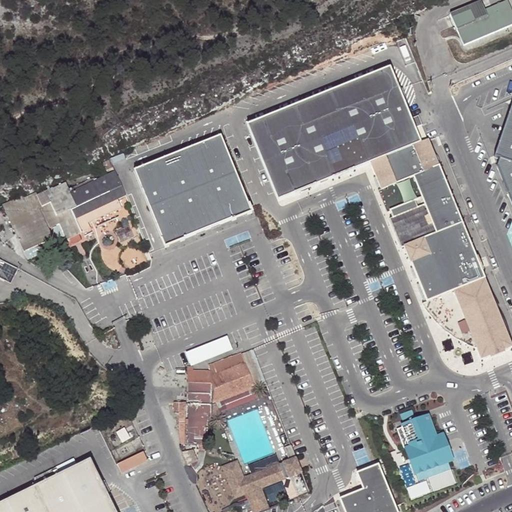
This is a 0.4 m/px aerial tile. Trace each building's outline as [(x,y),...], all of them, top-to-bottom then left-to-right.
[(480,2),(450,15),(463,46),(511,24),(511,11),(508,1),(484,11),(480,2)] [(392,68),(251,124),(278,201),(371,164),(427,303),(441,297),(455,333),(468,328),(477,350),(481,361),(490,357),(504,352),(511,348),(482,272),(476,258),(429,141),(422,144),(416,129),(392,68)] [(498,158),(511,162),(511,102),(510,102),(493,157),(498,158)] [(422,144),(429,141),(423,126),(416,129),(422,144)] [(252,213),(222,136),(134,170),(165,247),(185,240),(184,238),(232,219),(233,221),(252,213)] [(108,157),(100,161),(104,171),(112,168),(108,157)] [(496,165),(511,206),(511,162),(498,158),(496,165)] [(1,206),(24,253),(53,239),(48,229),(52,227),(58,224),(66,240),(82,233),(75,220),(106,206),(126,196),(114,173),(70,193),(64,182),(37,195),(35,192),(23,198),(22,196),(1,206)] [(58,224),(52,227),(63,251),(94,236),(88,224),(110,214),(106,206),(75,220),(82,233),(66,240),(58,224)] [(53,239),(24,253),(27,259),(56,245),(53,239)] [(441,297),(427,303),(422,305),(439,327),(460,343),(477,350),(468,328),(455,333),(441,297)] [(226,337),(185,354),(189,367),(232,351),(226,337)] [(189,367),(189,383),(187,383),(186,403),(174,403),(173,413),(180,413),(178,433),(185,433),(184,445),(199,445),(207,446),(210,446),(211,421),(213,421),(213,418),(222,414),(218,404),(256,389),(241,352),(210,365),(212,370),(195,370),(195,367),(189,367)] [(429,416),(401,426),(409,447),(405,449),(413,474),(414,474),(417,482),(428,478),(449,471),(447,463),(451,462),(448,452),(449,452),(447,445),(446,446),(443,436),(436,438),(429,416)] [(124,429),(115,433),(121,444),(129,439),(124,429)] [(195,450),(184,452),(189,465),(200,461),(195,450)] [(139,453),(117,464),(121,473),(143,463),(139,453)] [(36,483),(0,500),(0,511),(114,511),(88,457),(58,472),(54,465),(32,475),(36,483)] [(291,458),(284,461),(290,474),(297,471),(291,458)] [(223,466),(236,500),(248,495),(253,511),(256,511),(255,508),(269,503),(264,489),(289,479),(283,462),(246,476),(239,460),(223,466)] [(363,490),(339,500),(344,511),(397,511),(378,465),(356,474),(363,490)] [(428,478),(434,496),(455,488),(449,471),(428,478)] [(302,473),(292,476),(299,496),(309,492),(302,473)] [(269,503),(255,508),(256,511),(262,511),(272,508),(269,503)]
